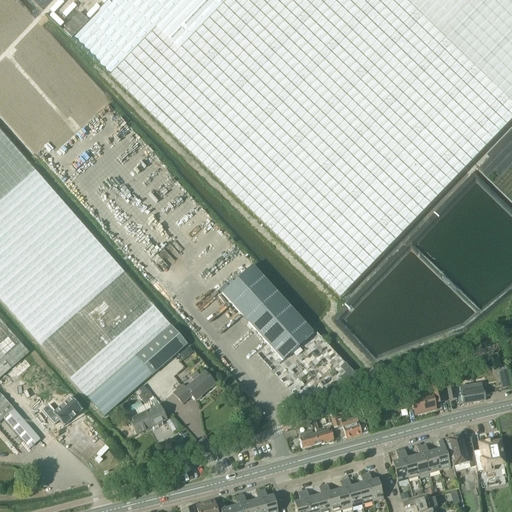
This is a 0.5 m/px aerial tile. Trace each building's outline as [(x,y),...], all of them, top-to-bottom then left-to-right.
[(341,299),(511,121),(511,0),(111,0),(73,40),(341,299)] [(170,327),(35,171),(0,131),(0,299),(28,331),(103,418),(151,377),(187,346),(171,327),(135,358),(134,357),(170,327)] [(311,334),(251,268),(222,294),(282,360),(311,334)] [(0,320),(0,378),(29,353),(0,320)] [(511,387),(508,371),(499,373),(502,389),(511,387)] [(195,402),(214,385),(204,372),(184,389),(182,386),(172,394),(181,405),(190,397),(195,402)] [(485,401),(482,384),(459,388),(462,405),(485,401)] [(446,401),(442,385),(428,388),(430,394),(410,399),(415,416),(435,411),(433,405),(446,401)] [(447,387),(449,400),(455,399),(453,386),(447,387)] [(146,406),(153,399),(143,387),(131,397),(137,405),(142,401),(146,406)] [(39,440),(0,395),(0,421),(3,419),(29,449),(39,440)] [(48,406),(41,412),(54,427),(59,422),(64,428),(64,427),(71,421),(71,422),(75,419),(74,418),(81,412),(81,413),(82,412),(70,399),(69,399),(70,400),(54,413),(48,406)] [(135,436),(166,421),(158,406),(128,421),(135,436)] [(367,433),(364,422),(358,424),(356,419),(349,422),(341,425),(342,426),(339,427),(336,416),(330,417),(335,432),(339,430),(342,440),(345,439),(345,440),(367,433)] [(333,441),(330,431),(329,429),(327,430),(328,432),(318,434),(316,422),(312,423),(315,435),(318,445),(333,441)] [(312,436),(310,426),(299,429),(300,434),(298,435),(299,439),(299,440),(302,450),(318,445),(315,435),(312,436)] [(446,442),(447,446),(451,462),(452,468),(454,474),(470,469),(476,468),(473,454),(473,453),(470,439),(469,439),(463,441),(461,442),(459,437),(451,439),(451,441),(446,442)] [(450,469),(442,441),(437,443),(440,450),(434,452),(439,472),(450,469)] [(479,451),(473,453),(473,454),(476,468),(477,474),(482,473),(493,471),(492,467),(503,465),(499,443),(492,444),(491,441),(478,444),(479,451)] [(439,472),(434,452),(428,454),(426,446),(421,447),(429,475),(439,472)] [(429,475),(421,447),(417,448),(419,456),(413,458),(418,478),(429,475)] [(418,478),(413,458),(407,459),(405,452),(400,453),(408,480),(418,478)] [(408,480),(400,453),(396,454),(398,462),(392,464),(397,483),(408,480)] [(383,500),(377,480),(371,482),(369,474),(364,475),(372,503),(383,500)] [(372,503),(364,475),(360,477),(362,484),(356,486),(362,506),(372,503)] [(362,506),(356,486),(350,488),(348,480),(344,481),(351,509),(362,506)] [(351,509),(344,481),(339,482),(341,490),(335,492),(341,511),(351,509)] [(339,511),(341,511),(335,492),(329,493),(327,486),(323,487),(329,511),(339,511)] [(329,511),(323,487),(318,488),(320,496),(314,498),(318,511),(329,511)] [(277,511),(273,496),(266,498),(264,491),(260,492),(265,511),(277,511)] [(265,511),(260,492),(255,493),(257,501),(252,502),(254,511),(265,511)] [(318,511),(314,498),(309,499),(306,492),(302,493),(307,511),(318,511)] [(307,511),(302,493),(298,494),(300,502),(293,503),(295,511),(307,511)] [(254,511),(252,502),(246,504),(243,496),(239,498),(243,511),(254,511)] [(438,509),(435,498),(427,500),(426,497),(415,500),(417,511),(426,511),(437,509),(438,509)] [(243,511),(239,498),(234,499),(237,506),(231,508),(231,511),(243,511)] [(216,511),(213,501),(195,506),(196,511),(216,511)] [(231,511),(231,508),(225,510),(223,502),(218,503),(220,511),(231,511)]
